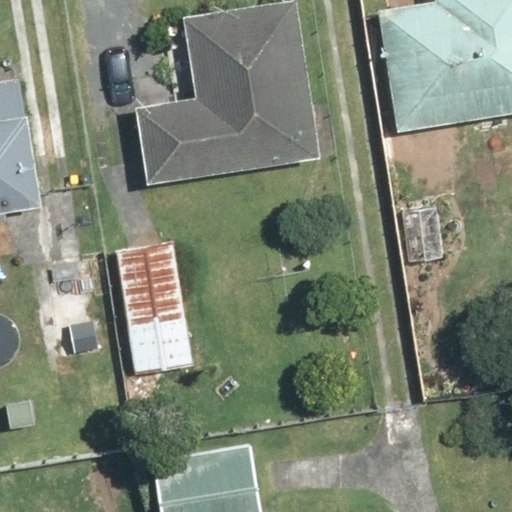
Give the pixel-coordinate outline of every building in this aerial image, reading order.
[(128,100),(139,177),(311,152),(288,0),(242,0),(173,10),(185,92),(128,100)] [(511,0),(389,0),(366,4),(387,127),(511,107),(511,0)] [(0,208),(30,204),(9,75),(0,76),(0,208)] [(424,200),(385,206),(395,271),(434,265),(424,200)] [(178,239),(102,253),(124,380),(200,366),(178,239)] [(262,511),(249,436),(137,456),(147,511),(262,511)]
